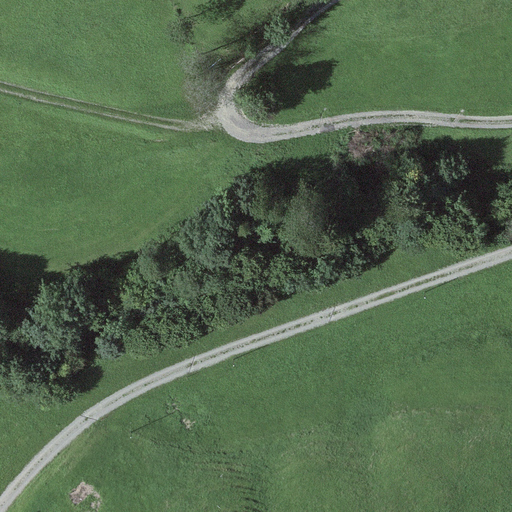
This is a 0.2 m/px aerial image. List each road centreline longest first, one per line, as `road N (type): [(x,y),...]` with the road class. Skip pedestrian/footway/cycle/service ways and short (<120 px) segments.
road 1 (unclassified): [(511,252),(191,364),(120,397),(64,440),(0,509)]
road 2 (track): [(511,121),(388,115),(273,134),(240,130),(228,113),(234,83),(331,0)]
road 3 (track): [(0,86),(178,124),(231,123)]
